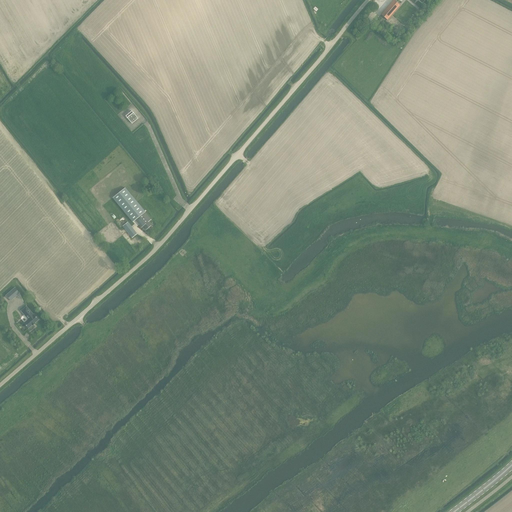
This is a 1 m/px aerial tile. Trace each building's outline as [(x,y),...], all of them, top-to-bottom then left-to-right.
[(393,0),(381,15),(388,20),(400,6),(393,0)] [(132,124),(138,119),(132,111),(125,116),(132,124)] [(151,219),(125,188),(113,198),(133,222),(135,220),(141,227),(143,226),(146,229),(151,226),(147,222),(151,219)] [(123,226),(132,238),(137,234),(128,222),(123,226)] [(11,299),(23,293),(18,287),(7,295),(11,299)] [(26,306),(21,311),(28,319),(24,323),(28,329),(32,325),(32,326),(35,323),(39,320),(34,314),(34,315),(26,306)]
